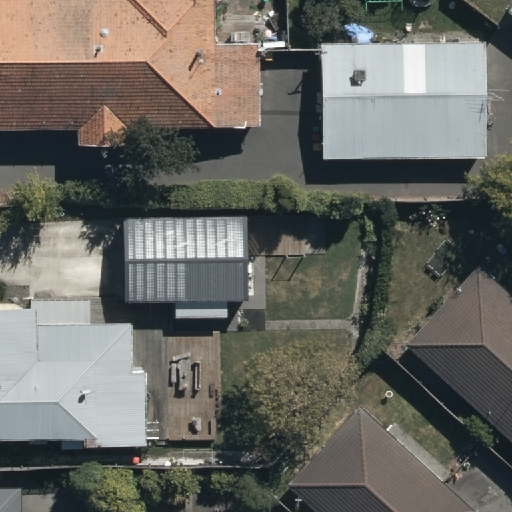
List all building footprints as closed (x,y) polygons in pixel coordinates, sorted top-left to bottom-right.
[(0,0),(0,117),(75,118),(75,132),(124,132),(124,117),(306,117),(306,50),(256,50),(256,32),(209,33),(208,0),(0,0)] [(318,10),(318,148),(482,148),(482,10),(318,10)] [(242,206),(116,206),(116,297),(170,297),(170,311),(222,311),(222,293),(242,293),(242,206)] [(511,292),(475,259),(403,338),(511,437),(511,292)] [(0,425),(79,426),(79,435),(157,435),(157,410),(142,410),(142,398),(150,398),(150,360),(131,359),(131,311),(114,311),(114,294),(0,293),(0,425)] [(354,392),(278,474),(318,511),(469,511),(477,504),(354,392)] [(17,511),(18,482),(0,482),(0,511),(17,511)]
